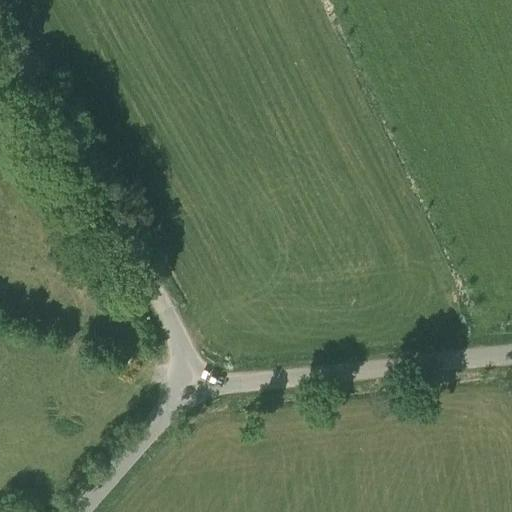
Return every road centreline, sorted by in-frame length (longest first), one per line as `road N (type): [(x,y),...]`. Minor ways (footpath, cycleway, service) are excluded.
road 1 (unclassified): [(194,384),(0,32)]
road 2 (unclassified): [(194,384),(511,354)]
road 3 (unclassified): [(79,511),(194,384)]
